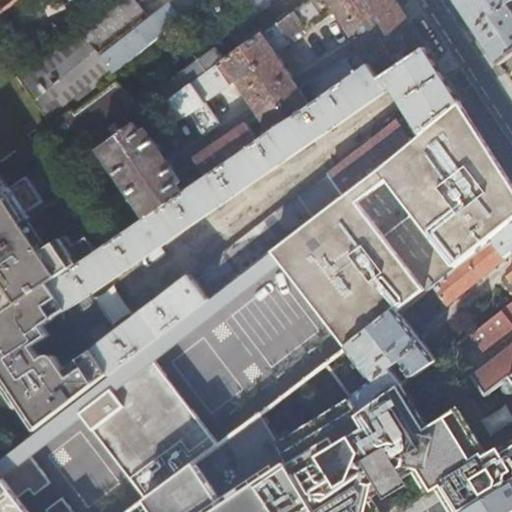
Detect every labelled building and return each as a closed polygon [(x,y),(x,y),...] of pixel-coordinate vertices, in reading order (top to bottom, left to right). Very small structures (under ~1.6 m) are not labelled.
[(0,0),(0,10),(3,15),(21,0),(0,0)] [(114,0),(91,19),(101,33),(135,6),(142,0),(114,0)] [(141,28),(153,44),(208,0),(175,0),(143,25),(141,28)] [(248,0),(259,13),(272,3),(271,0),(248,0)] [(326,0),(310,0),(310,1),(322,19),(334,11),(326,0)] [(428,49),(396,0),(326,0),(334,11),(372,66),(372,65),(382,79),(428,49)] [(511,0),(457,0),(499,63),(511,53),(511,0)] [(294,12),(304,28),(306,31),(322,19),(310,1),(294,12)] [(21,76),(54,123),(72,108),(153,44),(141,28),(143,25),(134,15),(139,11),(135,6),(101,33),(91,19),(21,76)] [(205,76),(172,101),(180,113),(189,107),(206,133),(222,123),(207,99),(231,81),(225,71),(230,67),(274,133),(314,105),(279,52),(293,42),(291,38),(304,28),(294,12),(274,27),(271,29),(266,33),(205,76)] [(262,141),(151,217),(147,220),(131,231),(100,252),(56,282),(64,295),(72,307),(96,345),(114,373),(147,348),(191,315),(276,248),(463,103),(428,49),(382,79),(372,65),(372,66),(369,68),(323,99),(314,105),(274,133),(262,141)] [(311,82),(323,99),(369,68),(359,54),(350,62),(347,57),(311,82)] [(164,90),(172,101),(205,76),(198,66),(164,90)] [(72,108),(54,123),(84,165),(104,150),(141,123),(153,114),(122,79),(77,114),(72,108)] [(403,314),(435,288),(511,226),(511,180),(463,103),(276,248),(351,348),(400,310),(403,314)] [(104,150),(151,217),(262,141),(250,122),(179,170),(172,159),(163,164),(158,155),(166,150),(152,129),(147,132),(141,123),(104,150)] [(0,173),(0,186),(4,192),(10,188),(0,173)] [(0,317),(1,319),(56,282),(100,252),(89,236),(74,245),(68,236),(44,252),(24,222),(32,216),(28,210),(43,200),(26,176),(10,188),(4,192),(0,186),(0,317)] [(116,211),(131,231),(147,220),(133,200),(116,211)] [(511,226),(435,288),(449,305),(511,255),(511,274),(505,280),(511,289),(511,226)] [(56,282),(1,319),(5,325),(0,327),(0,385),(3,384),(18,407),(36,434),(114,373),(96,345),(79,357),(84,366),(69,375),(64,367),(57,356),(49,354),(43,358),(38,349),(40,340),(50,334),(44,326),(56,318),(48,305),(64,295),(56,282)] [(72,307),(64,295),(48,305),(56,318),(72,307)] [(439,361),(403,314),(400,310),(351,348),(375,383),(354,398),(354,399),(364,412),(399,388),(406,383),(395,368),(405,360),(417,376),(439,361)] [(511,331),(511,322),(504,312),(467,340),(471,345),(477,341),(485,351),(511,331)] [(0,461),(0,511),(76,511),(65,497),(49,510),(50,511),(32,511),(21,497),(32,488),(37,494),(53,482),(32,455),(86,414),(150,499),(222,445),(147,348),(114,373),(36,434),(0,461)] [(511,349),(476,377),(490,395),(511,377),(511,349)] [(79,357),(64,367),(69,375),(84,366),(79,357)] [(3,384),(0,385),(0,388),(14,410),(18,407),(3,384)] [(427,435),(399,388),(364,412),(354,399),(281,445),(321,511),(380,511),(372,497),(369,492),(418,462),(435,490),(445,484),(447,486),(462,511),(469,511),(511,486),(511,441),(491,454),(462,412),(427,435)] [(150,499),(138,508),(140,511),(321,511),(281,445),(262,415),(222,445),(150,499)] [(511,511),(511,486),(469,511),(511,511)]
